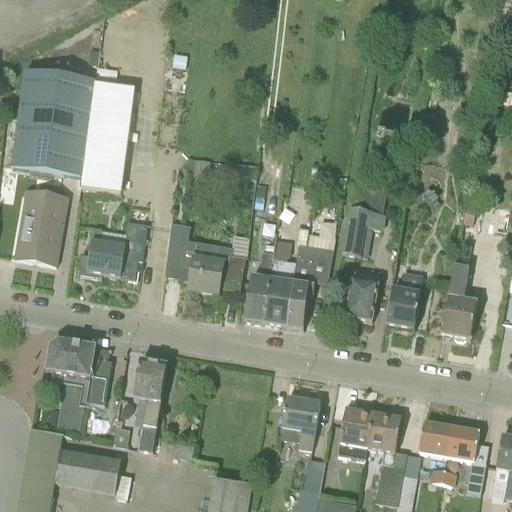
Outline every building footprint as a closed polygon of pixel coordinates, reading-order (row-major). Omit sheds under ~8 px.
[(187,61),(174,59),(172,72),(185,74),(187,61)] [(82,184),(95,88),(95,86),(25,77),(12,173),(82,184)] [(134,94),(95,88),(82,184),(81,194),(120,199),(134,94)] [(209,182),(211,165),(189,163),(187,179),(209,182)] [(255,186),(257,171),(236,169),(235,183),(255,186)] [(336,179),(331,190),(341,194),(346,184),(336,179)] [(256,188),(253,212),(263,213),(266,189),(256,188)] [(385,220),(364,216),(368,191),(354,189),(341,258),(367,265),(372,235),(382,235),(385,220)] [(15,264),(56,271),(68,204),(27,197),(15,264)] [(465,205),(462,228),(473,229),(476,206),(465,205)] [(135,211),(135,227),(147,227),(147,212),(135,211)] [(128,227),(126,238),(119,283),(135,285),(137,273),(138,266),(142,267),(148,230),(128,227)] [(94,232),(89,261),(81,260),(78,280),(102,284),(102,280),(119,283),(126,238),(94,232)] [(294,248),(299,249),(306,250),(308,234),(296,232),(294,248)] [(218,290),(240,293),(244,262),(246,262),(249,242),(233,239),(232,251),(232,252),(231,259),(230,268),(224,268),(225,266),(194,262),(194,265),(183,263),(180,285),(189,286),(188,294),(216,298),(218,290)] [(265,248),(264,256),(273,257),(274,249),(265,248)] [(302,336),(310,290),(308,289),(309,286),(327,289),(333,254),(299,249),(296,268),(287,334),(302,336)] [(258,282),(252,281),(244,327),(263,330),(272,265),(273,259),(261,257),(258,282)] [(434,283),(451,286),(454,271),(455,261),(439,258),(434,283)] [(296,268),(295,268),(272,265),(263,330),(287,334),(296,268)] [(441,340),(470,346),(477,307),(462,304),(468,273),(454,271),(451,286),(441,340)] [(351,285),(344,323),(370,328),(378,290),(377,289),(378,280),(353,275),(351,285)] [(413,335),(421,298),(408,296),(412,279),(402,277),(399,294),(393,293),(386,331),(413,335)] [(114,367),(107,366),(109,355),(57,346),(49,351),(44,386),(89,393),(87,407),(107,411),(114,367)] [(140,366),(133,405),(147,407),(139,455),(153,458),(161,410),(160,409),(166,371),(140,366)] [(280,444),(299,448),(298,454),(312,456),(320,409),(287,404),(281,434),(280,444)] [(357,412),(346,410),(339,450),(337,461),(365,466),(367,454),(367,455),(373,419),(357,416),(357,412)] [(373,419),(367,455),(384,457),(375,511),(380,511),(398,511),(403,483),(407,459),(395,457),(401,423),(373,419)] [(418,458),(447,463),(452,432),(424,427),(418,458)] [(479,437),(478,437),(452,432),(447,463),(473,467),(477,449),(479,437)] [(511,442),(501,441),(495,476),(496,476),(494,488),(491,501),(503,503),(502,505),(511,506),(511,442)] [(122,466),(60,456),(55,489),(131,502),(133,487),(118,484),(122,466)] [(320,500),(324,475),(325,468),(307,465),(303,496),(320,500)] [(485,474),(470,471),(465,498),(480,501),(485,474)] [(442,491),(444,479),(431,477),(430,490),(442,491)] [(457,481),(444,479),(442,491),(453,493),(457,481)] [(398,511),(411,511),(416,485),(403,483),(398,511)] [(213,487),(209,511),(248,511),(252,493),(213,487)]
